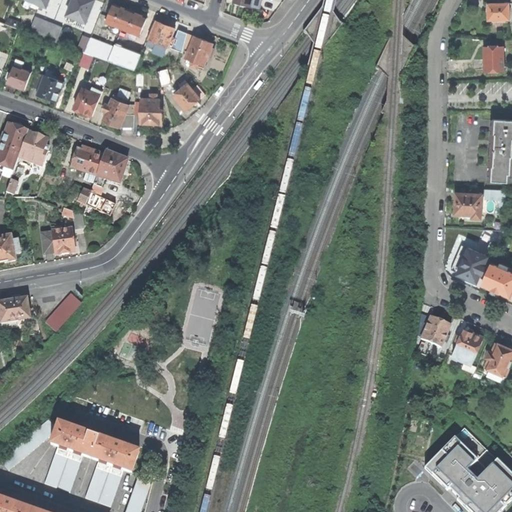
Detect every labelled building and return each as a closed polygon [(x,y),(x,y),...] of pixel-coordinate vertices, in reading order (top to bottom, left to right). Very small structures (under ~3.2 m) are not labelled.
[(36,11),(38,4),(28,0),(25,7),(36,11)] [(48,8),(51,3),(51,0),(26,0),(28,0),(38,4),(48,8)] [(73,0),(51,0),(51,3),(59,6),(57,11),(63,13),(65,8),(70,10),(73,0)] [(73,0),(70,10),(74,12),(72,17),(83,21),(85,16),(88,17),(94,0),(73,0)] [(510,3),(489,4),(489,11),(489,20),(510,20),(510,3)] [(106,22),(121,28),(128,10),(120,7),(113,4),(106,22)] [(138,14),(128,10),(121,28),(139,35),(147,17),(138,14)] [(7,16),(4,23),(18,28),(21,21),(7,16)] [(62,28),(34,17),(29,32),(56,43),(62,28)] [(4,23),(0,21),(0,37),(13,43),(18,28),(4,23)] [(156,21),(147,44),(156,47),(157,43),(167,47),(169,41),(173,43),(175,38),(171,37),(175,28),(166,25),(156,21)] [(84,52),(85,53),(91,38),(83,36),(78,50),(84,52)] [(202,39),(194,36),(185,58),(192,61),(190,66),(197,68),(199,64),(204,66),(212,43),(203,40),(202,39)] [(91,38),(85,53),(93,56),(94,56),(109,61),(114,47),(91,38)] [(114,47),(109,61),(112,63),(134,71),(141,55),(115,45),(114,47)] [(504,47),(485,47),(485,60),(485,72),(504,71),(504,47)] [(93,56),(85,53),(84,52),(79,65),(88,69),(93,56)] [(24,89),(31,71),(21,67),(23,61),(15,59),(7,83),(14,86),(24,89)] [(44,74),(38,90),(37,94),(44,97),(56,101),(63,82),(50,77),(52,71),(46,69),(44,74)] [(166,69),(158,72),(162,86),(170,83),(166,69)] [(31,87),(38,90),(44,74),(36,72),(31,87)] [(173,95),(187,111),(193,105),(206,94),(197,85),(192,89),(185,80),(179,85),(181,88),(173,95)] [(93,117),(101,96),(93,93),(89,91),(82,88),(74,109),(93,117)] [(93,93),(101,96),(103,91),(95,88),(93,93)] [(150,124),(163,124),(163,110),(160,109),(160,99),(157,99),(157,94),(151,94),(151,99),(141,99),(141,124),(150,124)] [(121,128),(126,114),(130,105),(124,103),(116,100),(112,98),(110,105),(106,104),(103,111),(105,112),(107,113),(103,121),(121,128)] [(130,105),(126,114),(135,114),(135,106),(130,105)] [(135,128),(135,114),(126,114),(121,128),(135,128)] [(491,146),(489,181),(511,182),(511,178),(511,120),(493,120),(492,135),(495,135),(495,141),(495,147),(491,146)] [(18,128),(9,124),(5,134),(4,134),(0,145),(0,164),(5,166),(4,168),(14,172),(19,159),(29,132),(18,128)] [(43,167),(50,148),(48,148),(47,147),(50,140),(29,132),(19,159),(43,167)] [(97,177),(105,154),(82,146),(81,149),(81,150),(78,149),(71,168),(88,173),(94,175),(97,177)] [(105,154),(97,177),(105,180),(120,185),(128,160),(117,156),(106,151),(105,154)] [(86,178),(95,182),(97,177),(94,175),(88,173),(86,178)] [(95,182),(92,193),(99,197),(105,180),(97,177),(95,182)] [(11,180),(5,198),(13,198),(18,183),(11,180)] [(78,201),(84,190),(75,186),(70,197),(78,201)] [(473,215),(472,218),(481,219),(483,195),(463,193),(463,188),(457,188),(456,204),(455,214),(473,215)] [(84,190),(78,201),(87,206),(92,193),(84,189),(84,190)] [(509,191),(487,190),(486,198),(502,199),(508,199),(509,191)] [(92,193),(87,206),(96,210),(109,216),(114,204),(99,197),(92,193)] [(92,219),(96,210),(87,206),(84,216),(92,219)] [(64,215),(74,218),(74,212),(65,210),(64,215)] [(83,215),(74,212),(74,218),(76,229),(85,228),(83,215)] [(59,231),(52,232),(52,233),(55,253),(55,255),(75,253),(74,241),(72,229),(59,231)] [(45,255),(55,253),(52,233),(42,234),(45,255)] [(16,261),(15,255),(12,241),(11,236),(0,237),(0,265),(3,265),(2,263),(16,261)] [(12,241),(15,255),(21,254),(18,240),(12,241)] [(478,253),(469,249),(464,261),(456,259),(451,270),(459,273),(458,274),(460,275),(460,278),(462,279),(465,280),(466,278),(477,282),(481,273),(483,274),(486,268),(483,267),(485,261),(476,258),(478,253)] [(511,292),(511,271),(492,263),(483,285),(492,289),(493,292),(495,293),(498,294),(501,292),(510,296),(511,292)] [(72,294),(46,323),(56,332),(82,303),(72,294)] [(0,303),(0,316),(1,324),(17,321),(31,319),(28,298),(14,301),(0,303)] [(429,317),(421,316),(419,329),(426,330),(429,317)] [(441,321),(432,317),(426,330),(422,339),(442,348),(451,326),(441,321)] [(17,321),(1,324),(2,331),(18,328),(17,321)] [(472,366),(484,338),(474,333),(465,329),(462,335),(459,333),(457,340),(460,341),(453,357),(465,362),(472,366)] [(506,377),(511,363),(511,349),(507,347),(497,343),(493,353),(490,351),(487,358),(490,359),(486,369),(506,377)] [(477,367),(472,366),(465,362),(463,368),(474,373),(477,367)] [(60,424),(49,420),(1,461),(10,471),(49,439),(54,440),(60,424)] [(92,459),(100,438),(77,430),(60,424),(54,440),(52,445),(59,448),(84,456),(92,459)] [(499,511),(511,499),(511,473),(465,427),(425,467),(470,511),(499,511)] [(118,444),(100,438),(92,459),(99,461),(125,470),(132,473),(139,452),(118,444)] [(71,494),(84,456),(59,448),(45,484),(71,494)] [(111,507),(125,470),(99,461),(85,498),(111,507)] [(141,511),(153,481),(140,476),(126,511),(141,511)] [(8,502),(0,498),(0,511),(29,511),(30,509),(8,502)]
